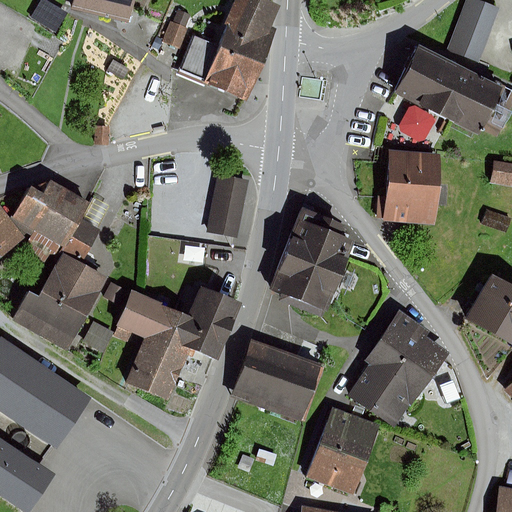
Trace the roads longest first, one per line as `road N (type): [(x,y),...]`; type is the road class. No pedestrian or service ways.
road 1 (residential): [(474,511),(488,449),(470,376),(449,336),(335,193),(331,164)]
road 2 (tertiary): [(161,511),(199,443),(253,294),(279,154)]
road 3 (residential): [(279,154),(197,137),(0,187)]
